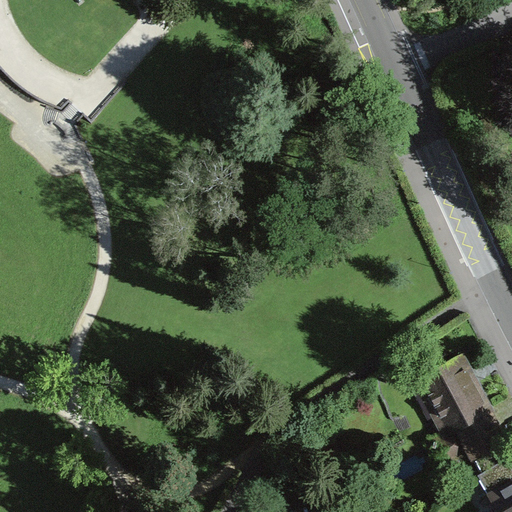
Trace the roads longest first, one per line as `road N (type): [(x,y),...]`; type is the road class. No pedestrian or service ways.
road 1 (tertiary): [(511,317),(398,62)]
road 2 (residential): [(398,62),(511,12)]
